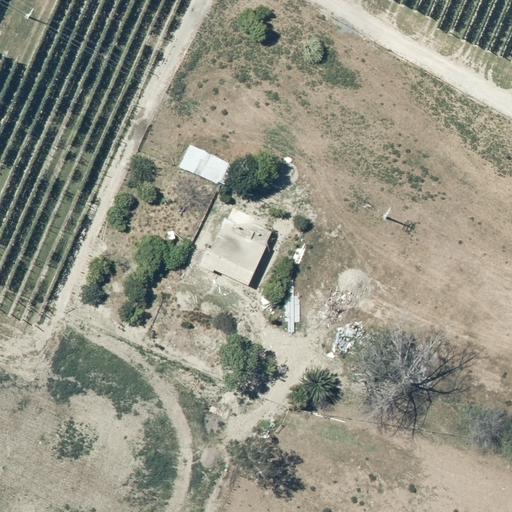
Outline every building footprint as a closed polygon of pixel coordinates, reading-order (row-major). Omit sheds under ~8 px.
[(233,164),(187,145),(177,167),(223,187),(233,164)] [(236,204),(227,223),(221,220),(208,250),(198,245),(191,260),(246,286),(271,232),(251,223),(253,212),(236,204)] [(166,291),(170,279),(151,272),(146,284),(166,291)] [(299,329),(274,317),(256,356),(286,371),(296,351),(302,354),(309,339),(297,334),(299,329)] [(294,382),(275,375),(267,398),(285,405),(294,382)]
